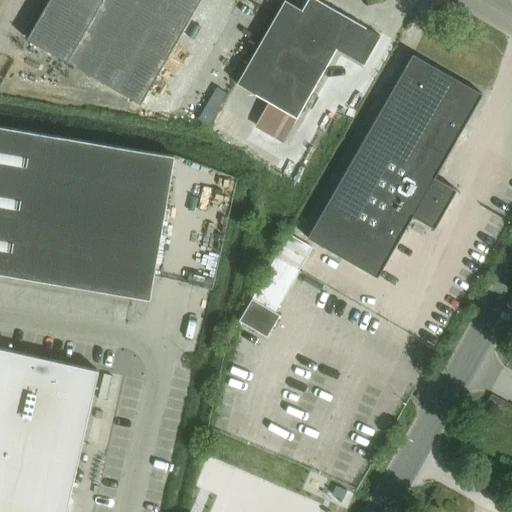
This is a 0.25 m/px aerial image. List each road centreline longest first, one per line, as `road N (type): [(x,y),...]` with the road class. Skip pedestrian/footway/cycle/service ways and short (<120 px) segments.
road 1 (residential): [(379,511),(511,283)]
road 2 (unknown): [(149,350),(170,229)]
